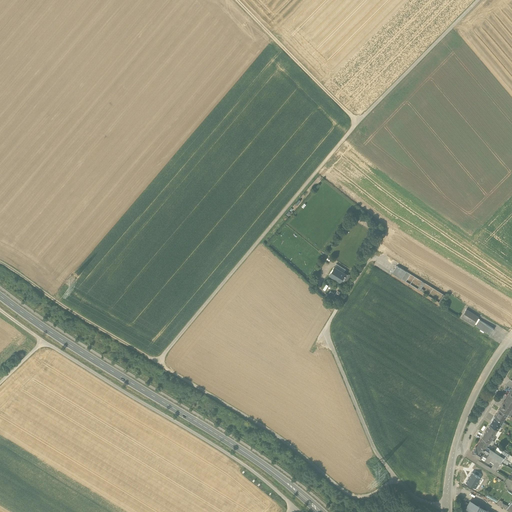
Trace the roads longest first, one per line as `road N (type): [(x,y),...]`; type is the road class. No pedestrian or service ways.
road 1 (track): [(475,0),(358,121),(157,362),(350,494),(394,479)]
road 2 (secondary): [(318,511),(270,470),(0,296)]
road 3 (track): [(446,506),(416,500),(394,479),(327,340),(326,326),(370,255),(388,263)]
road 4 (track): [(292,508),(247,468),(42,342)]
road 5 (track): [(157,362),(0,263)]
road 6 (track): [(236,0),(358,121)]
road 7 (residential): [(453,452),(511,336)]
